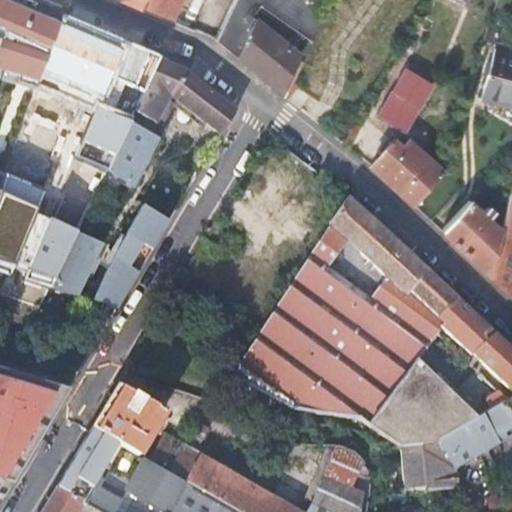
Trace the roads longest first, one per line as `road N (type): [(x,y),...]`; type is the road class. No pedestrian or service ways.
road 1 (residential): [(264,103),(22,511)]
road 2 (residential): [(264,103),(511,320)]
road 3 (residential): [(71,0),(189,46),(264,103)]
